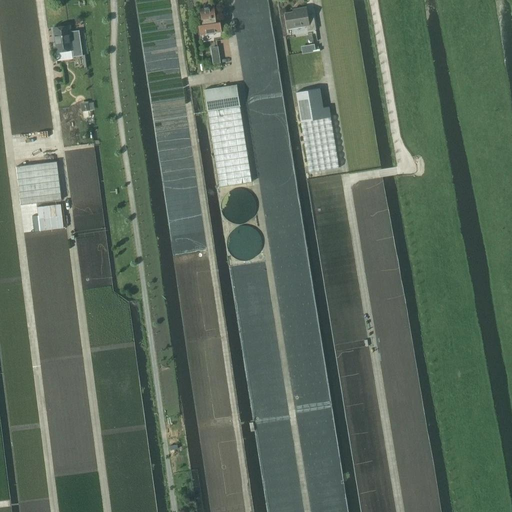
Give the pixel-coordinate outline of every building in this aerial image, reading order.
[(199,25),(200,34),(207,33),(207,34),(215,33),(214,32),(221,31),(219,22),(216,22),(213,7),(209,8),(209,7),(204,8),(204,9),(200,9),(203,24),(199,25)] [(285,13),(287,28),(293,27),(306,25),(306,31),(316,29),(313,14),(307,15),(306,7),(297,9),(298,11),(285,13)] [(57,27),(54,28),(56,42),(54,43),(55,52),(57,60),(68,58),(67,50),(73,49),(74,56),(82,55),(79,30),(70,31),(70,25),(67,26),(64,26),(62,24),(58,25),(57,27)] [(204,89),(219,187),(251,182),(236,84),(204,89)] [(301,121),(300,122),(309,173),(339,168),(329,107),(323,108),(320,88),(296,92),(301,121)] [(56,161),(16,166),(21,204),(61,200),(56,161)] [(61,204),(37,207),(38,215),(40,231),(63,228),(61,204)]
